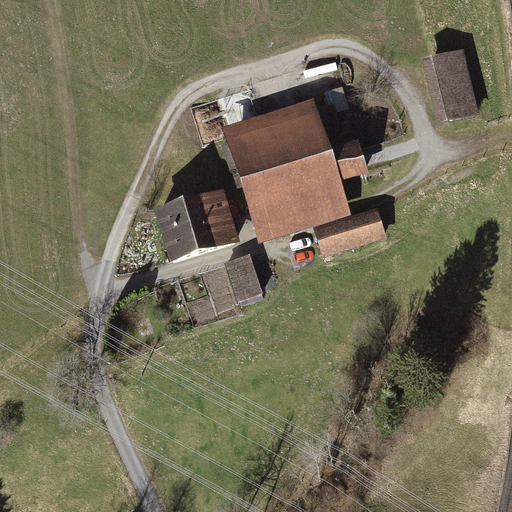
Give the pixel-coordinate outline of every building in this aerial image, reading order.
[(428,62),(445,129),(482,120),(465,53),(428,62)] [(227,141),(257,233),(351,203),(346,186),(381,175),(371,145),(336,157),(331,141),(344,136),(334,107),(227,141)] [(226,194),(159,216),(174,261),(241,239),(226,194)] [(381,210),(321,232),(334,265),(393,244),(381,210)] [(256,262),(227,270),(238,310),(268,302),(256,262)]
